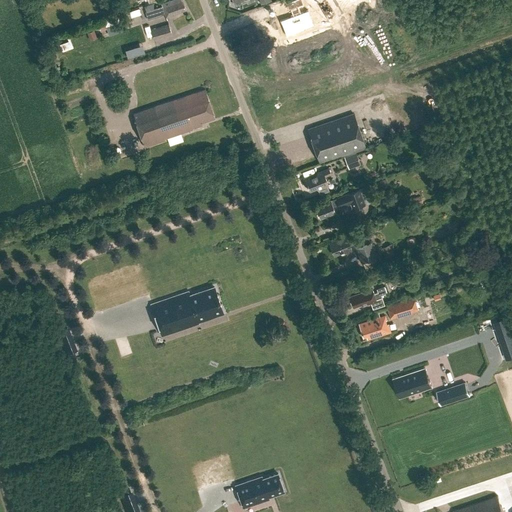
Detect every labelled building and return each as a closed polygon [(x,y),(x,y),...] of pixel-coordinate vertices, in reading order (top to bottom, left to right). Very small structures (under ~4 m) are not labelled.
[(41,0),(40,0),(32,3),(34,9),(43,5),(41,0)] [(186,10),(182,0),(171,0),(161,4),(162,6),(145,12),(147,20),(165,14),(167,20),(176,17),(175,14),(186,10)] [(299,31),(293,15),(285,18),(283,11),(288,9),(285,2),(270,7),(273,15),(275,14),(278,21),(265,26),(271,42),(299,31)] [(144,5),(146,11),(154,8),(152,3),(144,5)] [(117,15),(104,19),(106,27),(120,23),(117,15)] [(154,40),(171,34),(168,24),(151,30),(154,40)] [(86,28),(90,40),(97,38),(94,29),(93,30),(92,26),(86,28)] [(70,40),(60,44),(62,51),(73,47),(70,40)] [(214,118),(205,89),(133,113),(144,147),(164,140),(164,139),(192,129),(192,128),(202,125),(201,122),(214,118)] [(353,152),(365,148),(354,113),(308,129),(320,163),(344,155),(353,152)] [(356,152),(344,157),(349,168),(360,164),(356,152)] [(331,174),(328,168),(317,173),(317,174),(305,180),(309,191),(316,188),(317,189),(328,185),(325,176),(331,174)] [(386,178),(373,183),(375,189),(388,184),(386,178)] [(322,205),(315,207),(319,217),(326,215),(335,212),(334,210),(350,204),(352,209),(365,205),(359,190),(322,204),(322,205)] [(420,196),(409,200),(411,206),(422,202),(420,196)] [(360,231),(350,234),(329,243),(334,255),(355,247),(353,240),(362,237),(360,231)] [(376,255),(370,242),(356,248),(361,261),(376,255)] [(390,244),(381,248),(385,259),(395,255),(390,244)] [(478,275),(483,287),(495,283),(490,271),(478,275)] [(214,284),(189,292),(188,289),(150,303),(161,334),(199,321),(198,320),(224,311),(214,284)] [(380,295),(386,293),(384,286),(376,289),(378,292),(374,293),(372,288),(350,296),(353,306),(361,303),(362,305),(370,302),(373,308),(384,304),(380,295)] [(416,294),(421,307),(426,306),(421,292),(416,294)] [(414,297),(386,306),(389,320),(418,311),(414,297)] [(367,340),(390,332),(388,324),(386,325),(385,321),(386,320),(385,316),(359,324),(363,337),(366,336),(367,340)] [(452,318),(440,322),(441,327),(453,324),(452,318)] [(59,328),(65,352),(79,349),(72,324),(59,328)] [(394,379),(400,396),(431,385),(429,380),(429,377),(425,368),(405,375),(402,376),(394,379)] [(465,382),(437,391),(441,404),(470,394),(465,382)] [(283,473),(241,486),(249,508),(291,495),(283,473)] [(503,511),(498,496),(453,511),(503,511)]
